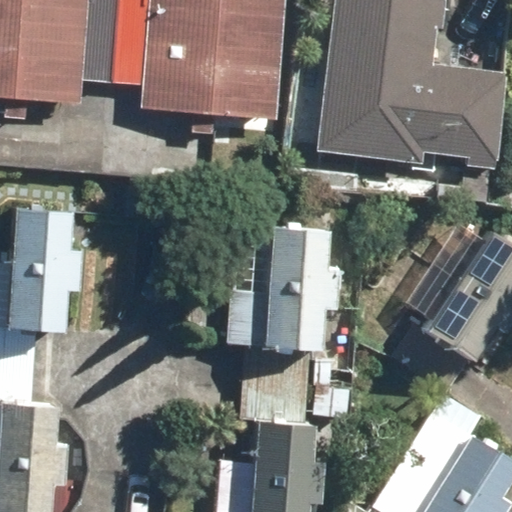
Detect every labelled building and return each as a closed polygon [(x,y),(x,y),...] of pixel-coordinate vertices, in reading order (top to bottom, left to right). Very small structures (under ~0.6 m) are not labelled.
[(0,0),(0,94),(71,100),(79,0),(0,0)] [(140,0),(134,106),(270,114),(276,0),(140,0)] [(429,0),(325,0),(308,147),(489,168),(499,75),(421,66),(429,0)] [(67,211),(10,207),(6,260),(0,259),(0,325),(58,330),(67,211)] [(318,228),(262,224),(258,290),(220,287),(216,341),(311,347),(318,228)] [(511,288),(511,248),(481,228),(414,329),(464,362),(511,288)] [(41,511),(49,406),(0,402),(0,511),(41,511)] [(298,511),(303,421),(248,418),(246,461),(210,459),(207,511),(298,511)] [(478,511),(510,463),(462,432),(424,490),(384,464),(352,511),(478,511)]
